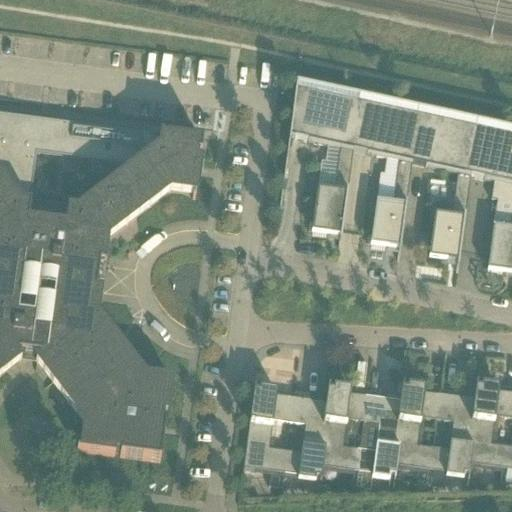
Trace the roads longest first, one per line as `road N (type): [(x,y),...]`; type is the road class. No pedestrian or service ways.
road 1 (residential): [(246,259),(263,135),(253,108),(228,97),(0,68)]
road 2 (residential): [(234,334),(511,345)]
road 3 (residential): [(511,317),(246,259)]
road 4 (residential): [(211,511),(234,334)]
